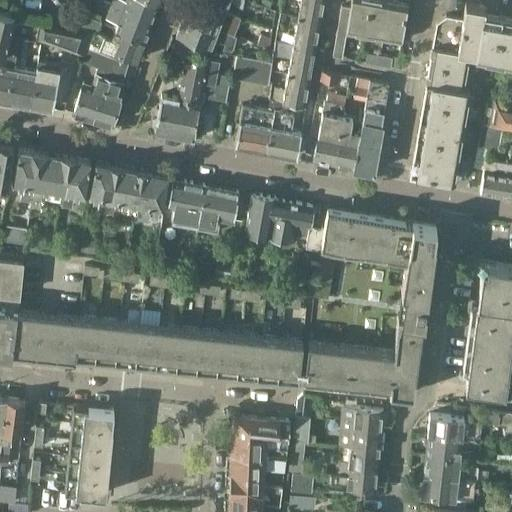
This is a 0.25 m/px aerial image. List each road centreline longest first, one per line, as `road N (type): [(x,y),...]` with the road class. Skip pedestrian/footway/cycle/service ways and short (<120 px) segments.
road 1 (residential): [(210,511),(215,395),(0,375)]
road 2 (residential): [(408,511),(415,419),(441,384),(475,206)]
road 3 (residential): [(397,193),(121,145)]
road 4 (residential): [(397,193),(424,0)]
road 5 (residential): [(173,0),(121,145)]
road 6 (residential): [(121,145),(0,122)]
